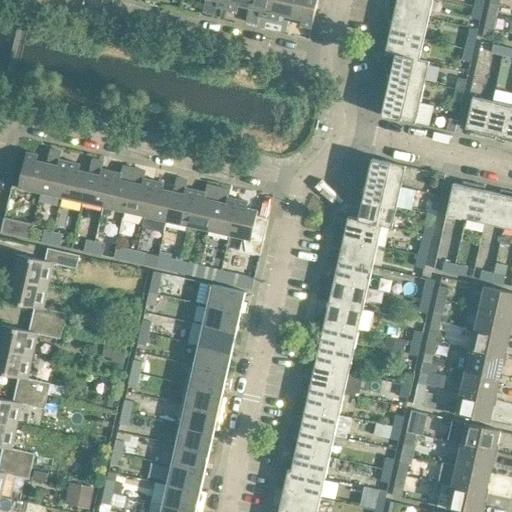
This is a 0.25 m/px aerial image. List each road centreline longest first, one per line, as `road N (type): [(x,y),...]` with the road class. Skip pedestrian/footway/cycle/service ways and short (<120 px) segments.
road 1 (residential): [(228,511),(302,179)]
road 2 (residential): [(302,179),(6,114)]
road 3 (residential): [(324,68),(310,55),(66,0)]
road 4 (residential): [(511,168),(339,130)]
